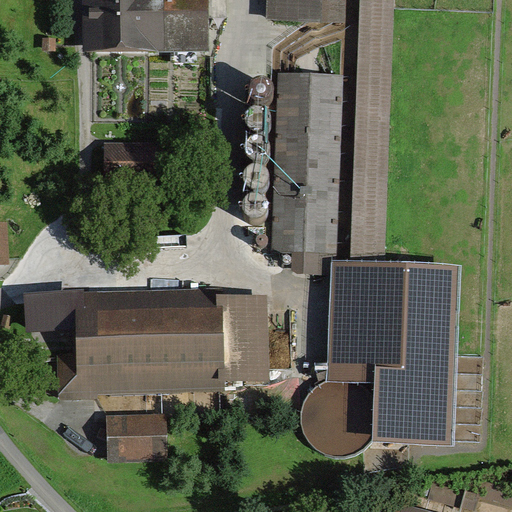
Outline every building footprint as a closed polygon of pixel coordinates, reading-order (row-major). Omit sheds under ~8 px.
[(89,0),(89,51),(203,51),(203,0),(89,0)] [(270,0),(270,20),(339,22),(339,0),(270,0)] [(361,0),(352,254),(384,255),(393,0),(361,0)] [(338,252),(343,79),(285,78),(280,250),(338,252)] [(158,150),(105,150),(105,189),(159,188),(158,150)] [(333,266),(331,384),(344,384),(357,389),(368,398),(375,410),(377,426),(372,441),(366,449),(452,453),(458,273),(333,266)] [(221,384),(269,382),(267,300),(78,306),(79,355),(56,356),(57,399),(222,394),(221,384)] [(156,423),(107,424),(109,462),(157,461),(156,423)]
